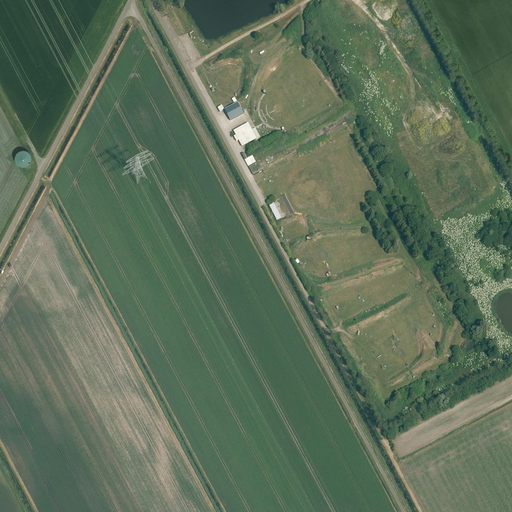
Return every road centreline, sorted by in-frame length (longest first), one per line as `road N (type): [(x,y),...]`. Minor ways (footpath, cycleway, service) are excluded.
road 1 (unclassified): [(403,511),(128,6)]
road 2 (unclassified): [(0,248),(128,6)]
road 3 (unknown): [(220,129),(157,0)]
